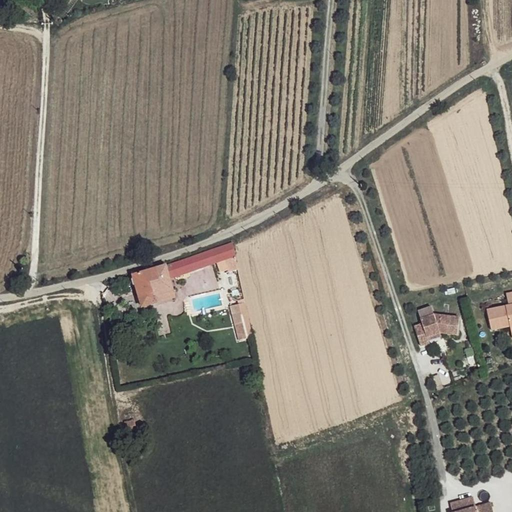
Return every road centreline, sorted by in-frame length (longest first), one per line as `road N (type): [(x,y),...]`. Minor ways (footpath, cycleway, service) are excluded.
road 1 (unclassified): [(511,57),(232,232),(0,298)]
road 2 (track): [(446,492),(419,365),(346,165)]
road 3 (track): [(46,2),(33,291)]
road 4 (track): [(328,0),(316,183)]
